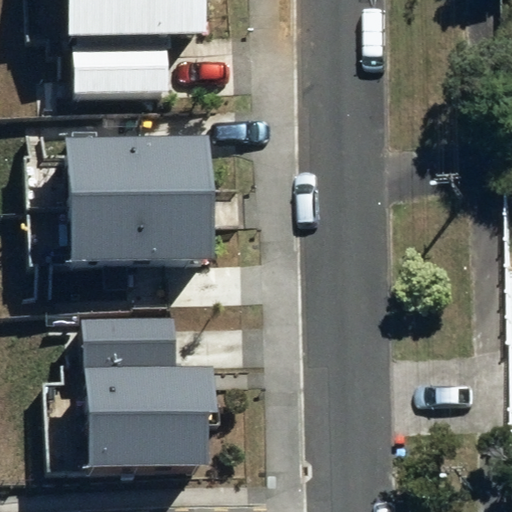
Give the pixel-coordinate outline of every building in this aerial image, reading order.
[(72,35),(73,93),(170,91),(168,34),(207,33),(205,0),(66,0),(68,35),(72,35)] [(66,138),(70,193),(214,193),(209,136),(66,138)] [(214,193),(70,193),(71,261),(215,260),(214,193)] [(50,252),(0,250),(0,401),(46,402),(50,252)] [(80,317),(83,470),(210,467),(209,412),(217,411),(215,363),(178,364),(177,315),(80,317)] [(66,511),(66,498),(0,496),(0,511),(66,511)]
